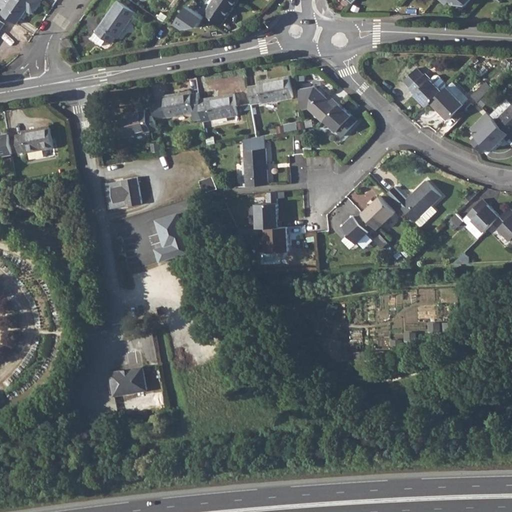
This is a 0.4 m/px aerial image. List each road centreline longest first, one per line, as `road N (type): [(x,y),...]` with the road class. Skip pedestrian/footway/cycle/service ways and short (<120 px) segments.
road 1 (motorway): [(511,485),(126,511)]
road 2 (residential): [(74,80),(120,322)]
road 3 (secondary): [(74,80),(282,36)]
road 4 (secondary): [(355,35),(511,38)]
road 5 (motorway): [(373,511),(511,506)]
road 6 (residential): [(401,126),(439,156),(511,177)]
